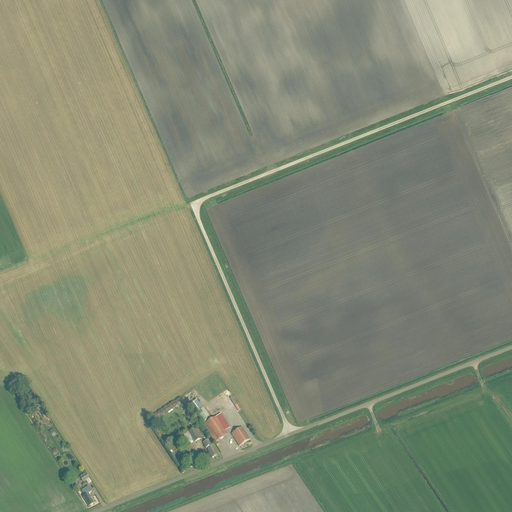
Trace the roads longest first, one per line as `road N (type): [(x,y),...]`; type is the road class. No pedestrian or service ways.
road 1 (unclassified): [(289,434),(192,202),(511,76)]
road 2 (unclassified): [(289,434),(511,346)]
road 3 (unclassified): [(94,511),(289,434)]
